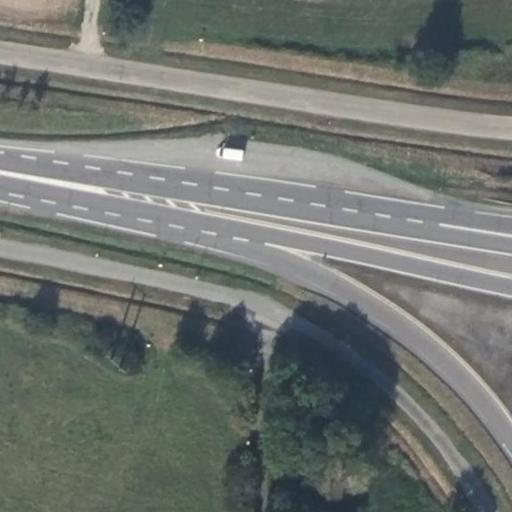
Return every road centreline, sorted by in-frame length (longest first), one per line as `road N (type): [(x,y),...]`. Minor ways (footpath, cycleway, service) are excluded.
road 1 (unclassified): [(0,52),(511,129)]
road 2 (trunk): [(146,212),(293,263),(362,299),(434,351),(511,440)]
road 3 (primary): [(146,212),(511,285)]
road 4 (primary): [(337,214),(0,160)]
road 5 (primary): [(511,249),(337,214)]
road 6 (trunk): [(511,226),(337,214)]
road 7 (primary): [(0,183),(146,212)]
